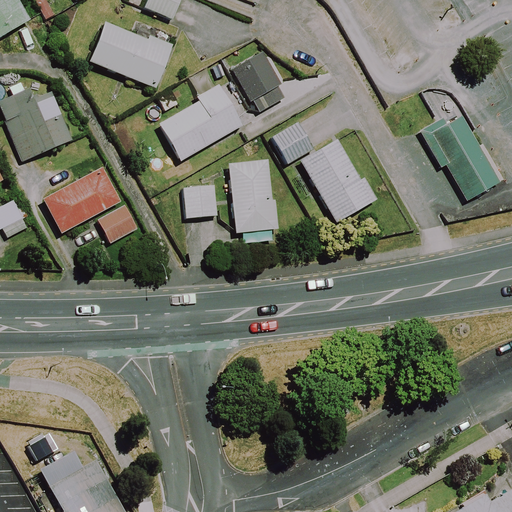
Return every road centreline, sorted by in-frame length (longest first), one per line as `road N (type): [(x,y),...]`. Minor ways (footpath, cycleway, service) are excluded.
road 1 (trunk): [(511,271),(339,303),(163,321)]
road 2 (residential): [(195,507),(327,474),(511,383)]
road 3 (residential): [(163,321),(195,507)]
road 4 (trunk): [(163,321),(0,324)]
